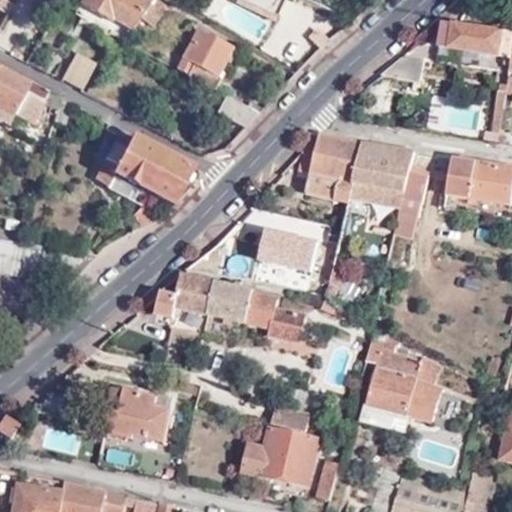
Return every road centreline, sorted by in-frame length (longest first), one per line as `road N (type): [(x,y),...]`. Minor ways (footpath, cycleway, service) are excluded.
road 1 (secondary): [(0,392),(230,187)]
road 2 (residential): [(262,511),(0,454)]
road 3 (residential): [(0,58),(230,187)]
road 4 (residential): [(511,152),(322,119),(307,105)]
road 5 (secondary): [(307,105),(423,0)]
